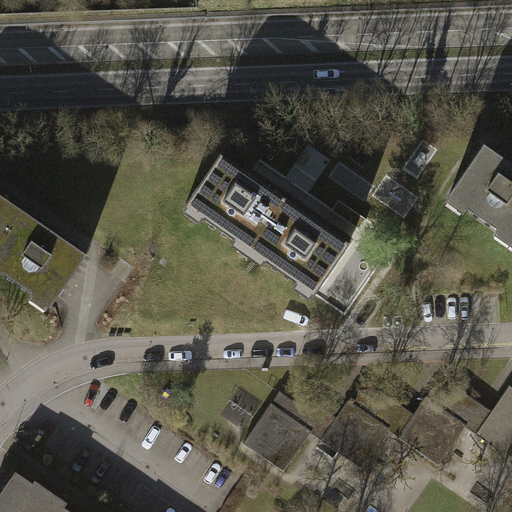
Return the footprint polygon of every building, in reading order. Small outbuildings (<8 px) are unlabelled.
[(511,238),(511,163),(506,160),(485,145),(450,196),(511,238)] [(249,253),(286,194),(220,154),(183,212),(249,253)] [(315,293),(352,235),(330,222),(286,194),(249,253),(315,293)] [(0,243),(23,211),(0,195),(0,243)] [(0,269),(52,305),(87,256),(23,211),(0,243),(0,269)] [(202,281),(200,236),(177,238),(180,282),(202,281)] [(202,319),(201,286),(159,288),(160,320),(202,319)] [(451,396),(435,385),(427,397),(426,397),(409,423),(398,415),(404,406),(380,390),(373,399),(358,388),(349,401),(349,400),(331,426),(320,418),(326,410),(302,393),(296,402),(281,391),(272,403),(244,443),(284,471),(314,428),(324,436),(321,440),(362,468),(391,426),(402,433),(399,438),(439,465),(469,422),(480,430),(477,434),(505,454),(511,444),(511,386),(510,386),(487,420),(475,412),(482,404),(457,387),(451,396)] [(0,511),(72,511),(74,509),(15,469),(0,490),(0,511)]
